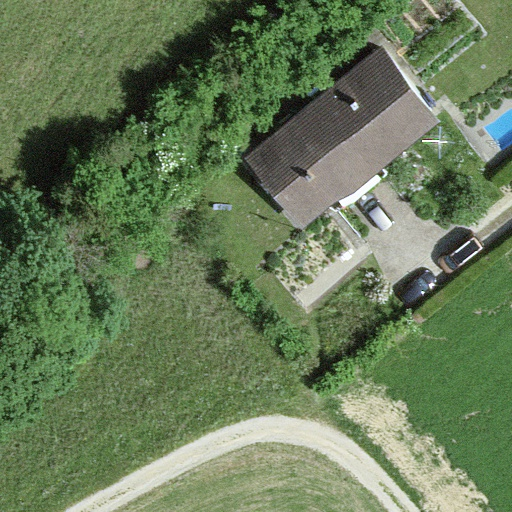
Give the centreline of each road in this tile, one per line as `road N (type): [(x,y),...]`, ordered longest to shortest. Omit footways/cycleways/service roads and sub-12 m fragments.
road 1 (track): [(403,511),(360,458),(312,437),(271,431),(216,444),(89,511)]
road 2 (track): [(511,209),(400,292)]
